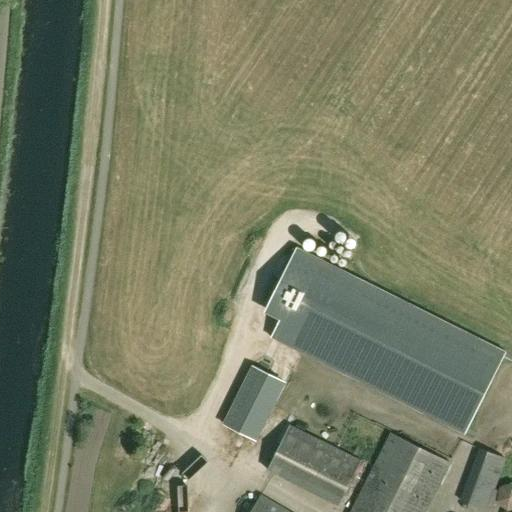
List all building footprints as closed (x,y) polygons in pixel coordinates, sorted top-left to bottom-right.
[(505,352),(296,247),(263,313),(278,320),(270,337),(464,435),(505,352)] [(240,426),(264,436),(291,376),(266,365),(240,426)] [(289,426),(267,470),(339,506),(361,462),(289,426)] [(424,511),(450,462),(391,432),(351,511),(424,511)] [(486,511),(506,458),(479,449),(460,499),(486,511)] [(511,480),(508,479),(503,498),(511,500),(511,480)] [(287,511),(261,496),(251,511),(287,511)]
